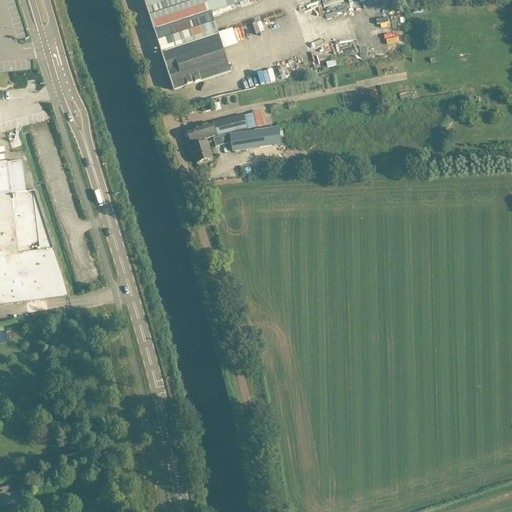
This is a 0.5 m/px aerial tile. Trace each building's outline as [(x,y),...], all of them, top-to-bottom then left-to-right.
[(143,0),(154,32),(210,14),(212,13),(252,0),(143,0)] [(252,35),(265,31),(262,21),(249,24),(252,35)] [(161,53),(174,91),(231,72),(218,34),(161,53)] [(257,85),(267,82),(263,71),(254,74),(257,85)] [(217,137),(257,127),(254,114),(201,128),(187,132),(190,143),(204,139),(205,140),(217,137)] [(257,132),(230,136),(231,143),(233,152),(260,148),(257,132)] [(192,148),(197,164),(212,159),(207,143),(192,148)] [(34,192),(25,193),(22,163),(6,164),(6,163),(0,164),(0,305),(67,298),(68,298),(34,191),(33,191),(34,192)] [(9,483),(0,485),(0,494),(9,491),(10,493),(18,491),(14,479),(12,480),(8,481),(9,483)] [(9,491),(0,494),(0,502),(11,499),(10,493),(9,491)]
